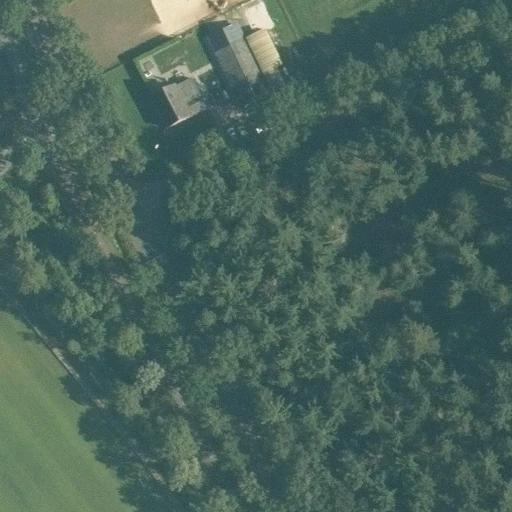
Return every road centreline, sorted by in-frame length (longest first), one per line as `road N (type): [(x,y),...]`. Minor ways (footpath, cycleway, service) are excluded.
road 1 (unclassified): [(132,212),(511,37)]
road 2 (tertiary): [(283,511),(132,212)]
road 3 (tertiary): [(132,212),(76,105)]
